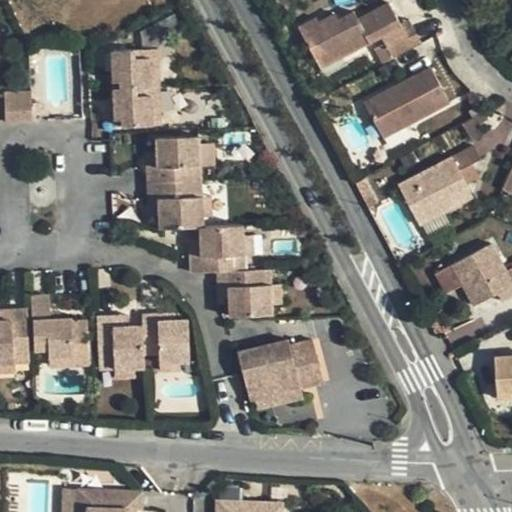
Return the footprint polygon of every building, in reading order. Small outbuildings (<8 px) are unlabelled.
[(380,35),(399,24),(387,3),(357,19),(353,11),(338,19),(335,14),(319,22),(317,18),(299,27),(318,62),(338,52),(340,56),(380,35)] [(380,35),(384,43),(413,27),(408,19),(399,24),(380,35)] [(392,57),(421,41),(413,27),(384,43),(392,57)] [(154,38),(154,30),(123,31),(123,61),(130,62),(130,69),(156,68),(160,68),(159,38),(154,38)] [(168,30),(154,30),(154,38),(159,38),(160,68),(168,67),(168,30)] [(381,62),(392,57),(384,43),(374,49),(381,62)] [(321,67),(340,56),(338,52),(318,62),(321,67)] [(399,123),(401,127),(435,109),(430,100),(444,94),(429,66),(364,101),(380,133),(399,123)] [(169,107),(168,67),(160,68),(156,68),(156,77),(160,77),(161,107),(169,107)] [(156,77),(156,68),(130,69),(124,69),(125,100),(131,101),(132,107),(161,107),(160,77),(156,77)] [(26,104),(24,79),(9,80),(10,105),(26,104)] [(39,79),(24,79),(26,104),(41,102),(39,79)] [(448,102),(444,94),(430,100),(435,109),(448,102)] [(210,145),(209,125),(208,115),(169,116),(169,134),(169,150),(159,149),(159,163),(210,161),(210,145)] [(383,137),(401,127),(399,123),(380,133),(383,137)] [(220,125),(209,125),(210,145),(220,145),(220,125)] [(158,134),(159,149),(169,150),(169,134),(158,134)] [(418,225),(421,223),(418,217),(442,206),(444,210),(471,196),(465,184),(479,176),(471,162),(480,157),(474,145),(398,185),(418,225)] [(171,209),(209,208),(212,208),(212,197),(211,176),(210,161),(159,163),(159,180),(170,180),(171,197),(171,209)] [(511,168),(503,187),(511,191),(511,168)] [(221,176),(211,176),(212,197),(222,197),(221,176)] [(160,197),(171,197),(170,180),(159,180),(160,197)] [(450,222),(444,210),(442,206),(418,217),(421,223),(427,235),(450,222)] [(251,237),(250,216),(250,207),(212,208),(209,208),(209,219),(210,235),(201,235),(201,249),(224,249),(252,248),(251,237)] [(259,216),(250,216),(251,237),(260,237),(259,216)] [(200,219),(201,235),(210,235),(209,219),(200,219)] [(467,282),(462,285),(473,305),(498,292),(503,300),(511,294),(511,265),(504,270),(490,244),(455,262),(467,282)] [(279,281),(277,261),(277,247),(252,248),(224,249),(224,265),(235,264),(235,281),(236,295),(279,294),(279,281)] [(287,262),(277,261),(279,281),(287,282),(287,262)] [(451,264),(462,285),(467,282),(455,262),(451,264)] [(225,281),(235,281),(235,264),(224,265),(225,281)] [(139,298),(124,299),(124,310),(139,309),(139,298)] [(153,299),(154,309),(154,340),(170,339),(170,347),(186,347),(198,347),(197,303),(185,303),(169,303),(169,298),(153,299)] [(106,356),(124,356),(145,356),(154,355),(154,340),(154,309),(139,309),(124,310),(124,299),(106,299),(106,356)] [(37,300),(27,300),(27,310),(10,310),(0,310),(0,349),(4,350),(23,349),(39,349),(37,300)] [(10,301),(10,310),(27,310),(27,300),(10,301)] [(82,302),(81,300),(70,300),(45,300),(46,331),(60,332),(60,341),(82,342),(82,333),(99,333),(98,302),(82,302)] [(265,379),(270,379),(315,377),(338,377),(337,342),(314,342),(314,328),(265,331),(265,379)] [(99,348),(99,333),(82,333),(82,342),(60,341),(59,349),(99,348)] [(186,356),(186,347),(170,347),(171,356),(186,356)] [(23,359),(23,349),(4,350),(4,360),(23,359)] [(511,355),(496,357),(499,398),(511,397),(511,355)] [(145,366),(145,356),(124,356),(124,365),(145,366)] [(125,511),(124,499),(60,507),(60,511),(125,511)]
